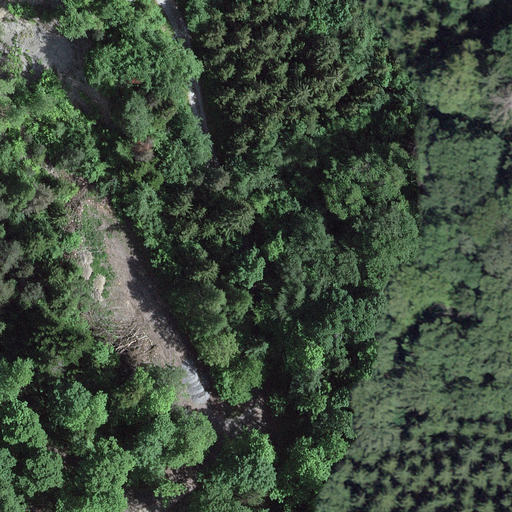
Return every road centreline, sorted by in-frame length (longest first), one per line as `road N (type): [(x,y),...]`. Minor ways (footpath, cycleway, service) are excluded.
road 1 (track): [(263,428),(182,54),(143,0)]
road 2 (track): [(263,428),(144,511)]
